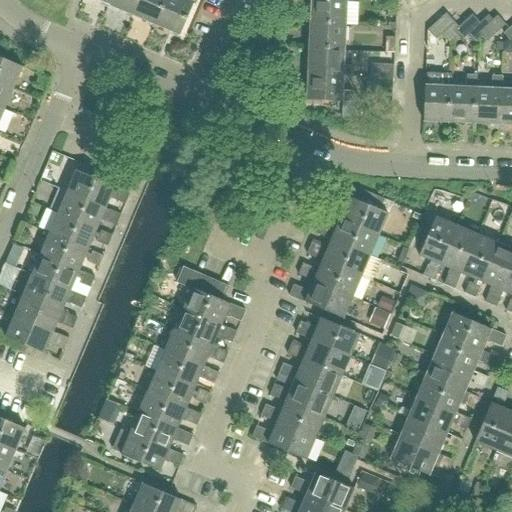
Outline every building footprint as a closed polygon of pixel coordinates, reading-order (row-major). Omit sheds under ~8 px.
[(110,0),(108,6),(133,17),(140,0),(110,0)] [(140,0),(133,17),(155,26),(166,0),(140,0)] [(194,2),(189,0),(166,0),(155,26),(179,36),(194,2)] [(309,0),(308,23),(346,25),(347,0),(309,0)] [(396,17),(397,2),(387,1),(386,17),(396,17)] [(458,27),(454,23),(446,13),(427,30),(435,39),(441,34),(449,43),(457,36),(453,31),(458,27)] [(461,40),(467,35),(475,44),(483,38),(478,32),(492,19),(488,15),(480,23),(472,14),(458,27),(453,31),(457,36),(461,40)] [(497,15),(492,19),(478,32),(483,38),(486,42),(505,25),(497,15)] [(345,51),(346,25),(308,23),(307,49),(345,51)] [(511,25),(508,28),(503,33),(511,43),(511,42),(511,25)] [(394,53),(395,37),(385,37),(385,53),(394,53)] [(344,66),(345,51),(307,49),(306,74),(344,76),(353,77),(354,67),(344,66)] [(0,57),(0,83),(13,89),(22,67),(0,57)] [(368,65),(368,79),(392,80),(392,66),(368,65)] [(343,91),(344,76),(306,74),(305,100),(352,103),(353,92),(343,91)] [(465,87),(451,86),(449,123),(474,124),(476,87),(477,74),(466,74),(465,87)] [(499,126),(501,88),(502,76),(492,76),(491,88),(476,87),(474,124),(499,126)] [(392,80),(368,79),(367,95),(391,96),(392,80)] [(0,107),(4,109),(13,89),(0,83),(0,107)] [(423,122),(449,123),(451,86),(424,85),(423,122)] [(511,88),(501,88),(499,126),(511,126),(511,88)] [(75,169),(66,192),(105,208),(110,198),(125,204),(130,192),(115,186),(75,169)] [(349,197),(339,219),(379,236),(387,217),(392,203),(360,189),(356,200),(349,197)] [(110,210),(105,208),(66,192),(58,213),(96,229),(100,220),(104,221),(115,225),(120,214),(110,210)] [(324,213),(332,217),(335,218),(339,207),(328,202),(324,213)] [(87,250),(96,229),(58,213),(56,217),(49,234),(87,250)] [(440,265),(456,226),(435,217),(418,256),(429,260),(427,265),(423,276),(434,281),(440,265)] [(370,256),(379,236),(339,219),(335,229),(319,223),(315,234),(323,237),(330,240),(331,240),(370,256)] [(461,274),(477,235),(456,226),(440,265),(450,269),(443,285),(454,289),(461,274)] [(107,247),(111,235),(101,231),(96,242),(107,247)] [(79,271),(87,250),(49,234),(40,254),(79,271)] [(481,283),(498,244),(477,235),(461,274),(474,280),(472,284),(468,282),(464,294),(475,298),(480,287),(481,283)] [(330,240),(322,261),(361,277),(370,256),(331,240),(330,240)] [(317,259),(322,248),(311,243),(306,255),(317,259)] [(502,291),(511,266),(511,249),(498,244),(481,283),(491,287),(484,302),(495,307),(502,291)] [(98,267),(103,256),(92,251),(87,262),(98,267)] [(70,291),(79,271),(40,254),(31,275),(70,291)] [(322,261),(313,281),(352,298),(361,277),(322,261)] [(308,280),(313,268),(302,264),(297,275),(308,280)] [(511,266),(502,291),(511,295),(511,266)] [(240,322),(245,311),(230,304),(222,301),(228,286),(194,272),(183,267),(176,283),(190,288),(181,309),(220,326),(221,325),(225,315),(240,322)] [(90,287),(94,276),(83,272),(78,283),(90,287)] [(65,302),(69,304),(81,309),(85,297),(70,291),(31,275),(22,295),(61,312),(61,311),(65,302)] [(343,319),(352,298),(313,281),(308,292),(293,285),(289,297),(300,301),(304,303),(343,319)] [(77,318),(61,311),(61,312),(22,295),(13,316),(52,333),(53,332),(57,322),(72,329),(77,318)] [(225,327),(221,325),(220,326),(181,309),(172,330),(212,346),(216,337),(220,338),(231,343),(236,332),(225,327)] [(486,341),(490,342),(501,347),(506,336),(491,330),(451,313),(442,335),(481,352),(482,351),(486,341)] [(57,334),(53,332),(52,333),(13,316),(4,338),(43,354),(48,343),(52,345),(63,350),(68,338),(57,334)] [(359,335),(320,318),(311,340),(350,356),(359,335)] [(306,338),(311,327),(300,322),(295,334),(306,338)] [(203,367),(207,357),(222,364),(227,352),(212,346),(172,330),(164,350),(203,367)] [(442,335),(433,355),(472,372),(473,371),(477,362),(492,369),(497,357),(482,351),(481,352),(442,335)] [(341,377),(350,356),(311,340),(302,360),(341,377)] [(298,359),(302,348),(292,343),(287,354),(298,359)] [(219,373),(203,367),(164,350),(155,371),(194,387),(198,378),(214,384),(219,373)] [(378,353),(373,364),(383,369),(388,358),(378,353)] [(433,355),(425,376),(464,393),(464,392),(470,378),(474,380),(472,385),(483,389),(488,378),(473,371),(472,372),(433,355)] [(333,397),(341,377),(302,360),(298,370),(283,364),(278,375),(293,381),(333,397)] [(379,377),(389,382),(393,374),(382,369),(379,377)] [(186,408),(194,387),(155,371),(146,392),(186,408)] [(479,398),(464,392),(464,393),(425,376),(416,397),(455,413),(459,403),(474,410),(479,398)] [(324,418),(333,397),(293,381),(289,391),(274,385),(269,396),(284,402),(285,402),(324,418)] [(496,388),(492,399),(503,404),(508,392),(496,388)] [(205,405),(210,394),(199,389),(194,400),(205,405)] [(177,429),(177,428),(186,408),(146,392),(137,412),(177,429)] [(470,419),(455,413),(416,397),(407,417),(446,434),(446,433),(450,424),(465,430),(470,419)] [(315,439),(324,418),(285,402),(284,402),(281,411),(265,405),(260,416),(276,423),(276,422),(315,439)] [(495,452),(511,413),(490,403),(473,442),(495,452)] [(196,426),(201,414),(190,410),(185,421),(196,426)] [(168,449),(172,439),(188,446),(192,435),(177,428),(177,429),(137,412),(129,433),(168,449)] [(511,412),(511,413),(495,452),(511,458),(511,412)] [(24,428),(0,417),(0,443),(15,450),(24,428)] [(438,454),(446,434),(407,417),(398,438),(437,454),(438,454)] [(267,444),(306,460),(315,439),(276,422),(276,423),(267,444)] [(252,438),(262,442),(267,431),(256,426),(252,438)] [(184,456),(168,449),(129,433),(128,433),(121,430),(112,450),(120,454),(159,471),(163,460),(179,467),(184,456)] [(450,435),(446,446),(457,451),(461,440),(450,435)] [(453,460),(438,454),(437,454),(398,438),(389,459),(428,476),(433,465),(448,472),(453,460)] [(0,467),(7,470),(15,450),(0,443),(0,467)] [(310,484),(306,482),(295,477),(290,489),(305,495),(305,494),(345,511),(354,489),(315,472),(310,484)] [(148,511),(175,511),(176,511),(178,511),(193,511),(196,506),(185,501),(142,483),(133,505),(148,511)] [(301,504),(297,502),(286,498),(282,509),(288,511),(344,511),(345,511),(305,494),(305,495),(301,504)]
